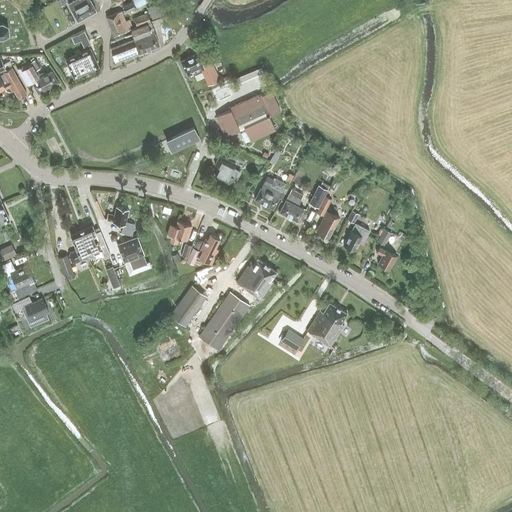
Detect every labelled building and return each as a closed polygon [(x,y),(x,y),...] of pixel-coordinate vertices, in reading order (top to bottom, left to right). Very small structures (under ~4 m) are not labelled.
[(80,0),(76,0),(68,5),(78,21),(88,15),(80,0)] [(80,0),(88,15),(96,11),(90,0),(80,0)] [(131,10),(135,8),(132,1),(127,4),(123,6),(126,12),(130,10),(131,10)] [(164,15),(159,3),(147,8),(152,20),(164,15)] [(127,27),(132,25),(129,19),(125,21),(121,11),(106,17),(114,36),(129,30),(127,27)] [(138,27),(147,24),(147,23),(150,22),(147,13),(145,14),(134,18),(136,23),(136,24),(137,27),(138,27)] [(0,39),(3,39),(9,35),(8,27),(2,24),(0,23),(0,39)] [(149,28),(147,24),(138,27),(137,27),(131,30),(138,53),(159,45),(154,30),(153,27),(149,28)] [(84,31),(78,34),(81,40),(84,47),(90,44),(84,31)] [(138,54),(138,53),(134,39),(111,48),(112,51),(116,62),(134,55),(135,56),(137,55),(138,54)] [(88,70),(98,66),(90,49),(80,53),(75,55),(66,60),(74,77),(83,73),(89,71),(88,70)] [(208,85),(220,80),(211,60),(204,63),(199,52),(180,60),(185,72),(186,71),(188,75),(201,70),(208,85)] [(0,70),(5,68),(11,65),(9,61),(3,64),(0,56),(0,70)] [(40,77),(36,70),(40,68),(35,59),(31,61),(17,69),(26,85),(32,82),(38,93),(58,82),(51,71),(40,77)] [(234,78),(236,84),(265,72),(263,66),(234,78)] [(19,99),(27,94),(11,67),(3,72),(4,73),(0,75),(0,90),(5,88),(6,89),(10,87),(12,91),(14,90),(19,99)] [(271,90),(259,96),(258,94),(235,105),(236,107),(216,116),(225,136),(240,129),(239,129),(244,127),(246,130),(250,141),(275,129),(269,116),(280,111),(271,90)] [(199,138),(194,127),(172,137),(177,149),(199,138)] [(246,130),(241,132),(245,143),(250,141),(246,130)] [(276,149),(273,155),(278,158),(281,152),(276,149)] [(236,180),(240,172),(233,168),(235,163),(219,155),(215,164),(220,167),(214,178),(216,179),(216,180),(220,183),(221,181),(230,186),(234,179),(236,180)] [(363,180),(367,173),(362,170),(358,177),(363,180)] [(302,175),(298,173),(293,180),(299,184),(302,180),(300,179),(302,175)] [(260,187),(255,199),(273,208),(279,197),(281,192),(285,185),(284,183),(276,179),(274,180),(267,176),(261,187),(260,187)] [(322,182),(320,186),(325,189),(327,190),(330,186),(322,182)] [(320,186),(319,186),(310,203),(318,208),(328,190),(325,189),(320,186)] [(290,190),(289,193),(286,199),(279,211),(297,221),(304,208),(298,205),(301,199),(303,195),(296,192),(295,193),(290,190)] [(331,199),(325,196),(317,212),(324,216),(317,231),(329,237),(336,224),(339,217),(332,214),(325,210),(331,199)] [(0,224),(9,220),(2,203),(0,203),(0,224)] [(132,235),(135,224),(125,222),(128,209),(116,206),(114,215),(107,213),(106,219),(113,221),(113,222),(123,224),(121,233),(132,235)] [(352,210),(352,211),(347,219),(354,223),(358,214),(352,210)] [(187,240),(191,225),(177,221),(176,226),(170,224),(166,236),(171,237),(170,241),(177,243),(179,237),(187,240)] [(343,245),(354,250),(358,242),(362,244),(369,231),(355,223),(351,230),(343,245)] [(93,252),(94,252),(101,249),(104,257),(110,255),(109,253),(104,240),(100,231),(95,232),(92,225),(80,230),(87,248),(91,247),(93,252)] [(384,245),(391,232),(385,228),(377,241),(384,245)] [(95,255),(94,252),(93,252),(91,247),(87,248),(80,230),(70,234),(76,249),(71,252),(69,255),(71,262),(74,263),(81,260),(80,258),(87,255),(88,258),(95,255)] [(197,257),(211,264),(218,249),(215,247),(219,238),(210,234),(208,239),(205,238),(200,248),(203,249),(201,252),(200,251),(197,257)] [(144,254),(137,237),(117,244),(124,262),(129,260),(132,269),(147,264),(143,254),(144,254)] [(0,261),(16,253),(10,243),(0,248),(0,261)] [(187,257),(191,246),(185,244),(182,255),(187,257)] [(389,270),(396,255),(386,249),(385,250),(379,247),(376,252),(382,255),(378,263),(389,270)] [(197,257),(200,251),(193,248),(186,261),(193,264),(197,257)] [(69,262),(67,255),(58,258),(64,274),(67,273),(69,278),(74,276),(69,262)] [(271,280),(277,272),(269,266),(264,262),(264,263),(257,258),(252,265),(251,264),(249,266),(248,265),(235,283),(260,299),(273,282),(271,280)] [(27,265),(15,271),(10,261),(0,265),(0,267),(7,281),(13,278),(17,287),(33,280),(27,265)] [(112,266),(106,268),(113,287),(119,284),(112,266)] [(185,326),(207,296),(192,285),(170,315),(185,326)] [(218,349),(249,305),(230,291),(199,336),(218,349)] [(29,296),(12,304),(15,311),(22,308),(30,326),(49,318),(46,313),(48,312),(42,298),(32,302),(29,296)] [(341,323),(347,313),(329,302),(323,312),(320,310),(307,331),(315,335),(314,337),(330,347),(344,324),(341,323)] [(304,339),(288,329),(280,340),(296,350),(304,339)]
